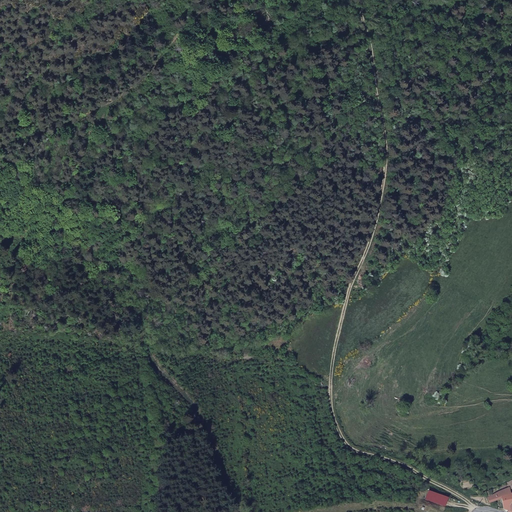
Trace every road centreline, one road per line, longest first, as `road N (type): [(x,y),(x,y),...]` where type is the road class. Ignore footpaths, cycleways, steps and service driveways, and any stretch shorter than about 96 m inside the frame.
road 1 (track): [(476,511),(393,460),(346,445),(330,403),(335,345),(385,163),(359,0)]
road 2 (track): [(207,0),(144,76),(109,103),(0,145)]
